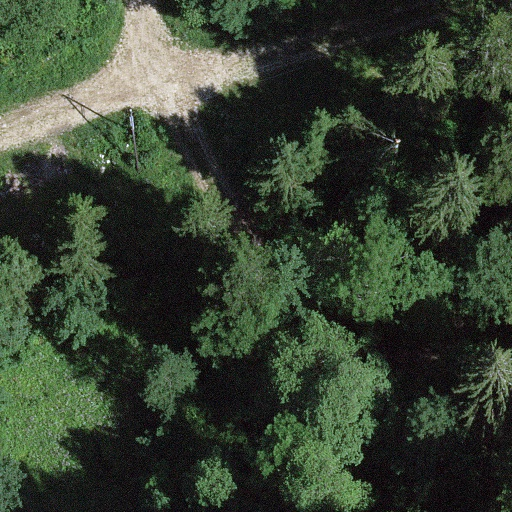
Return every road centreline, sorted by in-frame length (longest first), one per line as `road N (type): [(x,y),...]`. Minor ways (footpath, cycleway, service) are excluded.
road 1 (track): [(511,362),(424,365),(302,305),(198,158),(168,84),(449,0)]
road 2 (track): [(156,0),(168,84),(0,136)]
